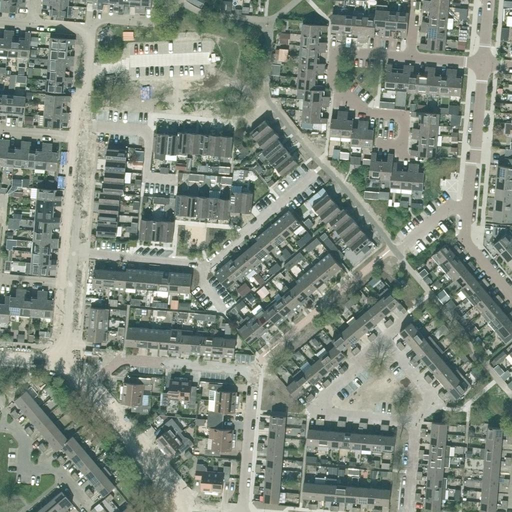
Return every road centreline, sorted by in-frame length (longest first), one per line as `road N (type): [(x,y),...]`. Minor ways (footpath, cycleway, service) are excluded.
road 1 (residential): [(384,147),(410,148),(411,120),(364,111),(329,83),(330,54),(481,64)]
road 2 (residential): [(413,425),(308,413),(381,341)]
road 3 (residential): [(87,388),(111,358),(254,367)]
road 4 (residential): [(190,511),(87,388)]
road 5 (residential): [(245,511),(254,367)]
road 6 (residential): [(203,264),(312,172)]
road 7 (residential): [(467,204),(481,64)]
road 8 (residential): [(89,507),(56,472),(24,470),(25,443),(12,428),(0,428)]
road 9 (unknown): [(272,104),(238,122),(150,120),(143,130)]
road 10 (residential): [(203,264),(72,254)]
